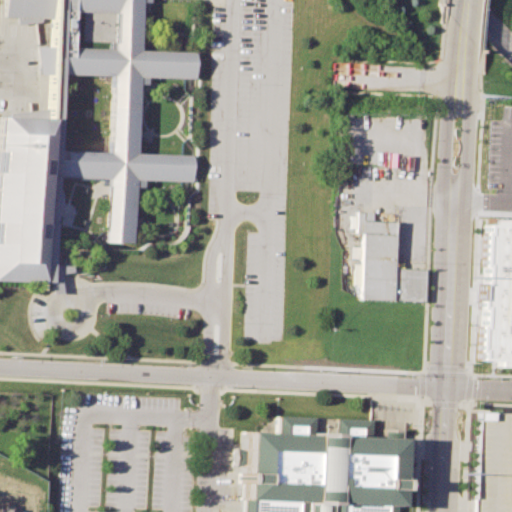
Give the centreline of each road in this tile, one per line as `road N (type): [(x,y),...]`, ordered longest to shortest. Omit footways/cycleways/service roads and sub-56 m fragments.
road 1 (residential): [(0,368),(511,393)]
road 2 (secondary): [(462,30),(442,511)]
